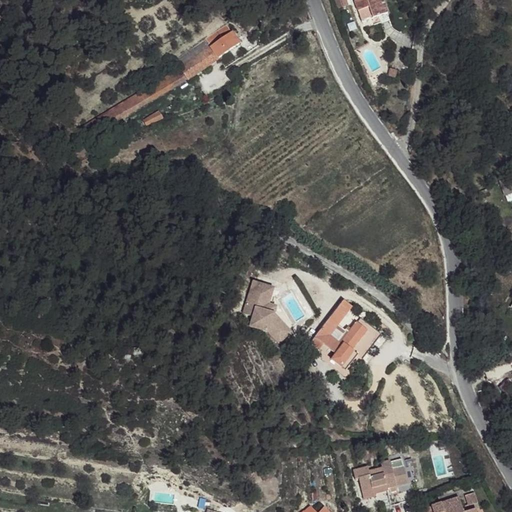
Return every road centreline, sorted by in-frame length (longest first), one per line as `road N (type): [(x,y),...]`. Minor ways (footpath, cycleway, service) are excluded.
road 1 (residential): [(0,214),(89,227),(225,290),(259,237),(272,232),(390,301),(415,344),(463,369)]
road 2 (tertiary): [(404,160),(449,248),(463,369)]
road 3 (tertiary): [(313,0),(347,79),(404,160)]
road 4 (residential): [(446,0),(416,47),(404,160)]
